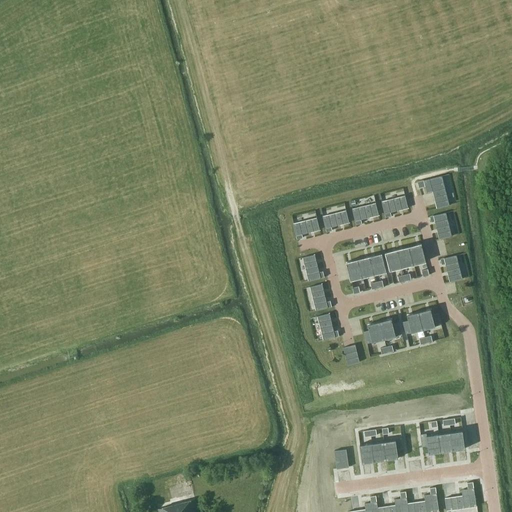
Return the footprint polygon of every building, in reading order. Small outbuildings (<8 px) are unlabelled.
[(442,176),(424,180),(427,192),(433,191),(433,193),(434,196),(436,204),(437,208),(449,205),(442,176)] [(405,195),(382,201),(385,213),(393,211),(399,210),(402,209),(408,208),(408,207),(405,195)] [(376,203),(352,209),(355,221),(364,218),(369,217),(372,216),(378,215),(379,215),(376,203)] [(346,210),(323,216),(326,228),(334,226),(340,224),(343,224),(349,222),(346,210)] [(445,212),(433,215),(436,224),(437,229),(438,232),(439,238),(439,239),(451,236),(451,235),(445,212)] [(317,217),(293,223),(296,235),(305,233),(310,232),(313,231),(319,230),(320,229),(317,217)] [(416,244),(409,246),(414,264),(426,261),(421,243),(419,244),(416,244)] [(399,249),(398,249),(402,267),(414,264),(409,246),(402,248),(399,249)] [(386,252),(390,270),(402,267),(398,249),(396,250),(393,250),(386,252)] [(372,256),(370,256),(374,274),(386,271),(382,253),(381,253),(375,255),(372,256)] [(315,254),(303,257),(309,280),(309,281),(321,278),(319,269),(317,263),(316,261),(315,254)] [(456,255),(444,258),(446,266),(448,272),(448,275),(450,280),(450,281),(462,279),(462,278),(456,255)] [(365,257),(358,259),(363,277),(374,274),(370,256),(368,257),(365,257)] [(347,262),(346,262),(351,280),(363,277),(358,259),(351,261),(348,261),(347,262)] [(322,283),(310,286),(310,287),(316,310),(328,307),(326,298),(325,293),(324,290),(322,283)] [(426,309),(419,311),(424,329),(441,324),(438,312),(438,313),(432,314),(431,308),(429,309),(426,309)] [(404,321),(403,321),(406,333),(424,329),(419,311),(412,313),(409,314),(407,314),(409,320),(404,321)] [(330,313),(318,316),(323,339),(323,340),(335,337),(334,331),(333,328),(332,322),(331,319),(330,313)] [(387,319),(380,321),(384,339),(402,334),(399,322),(398,322),(393,324),(392,318),(390,318),(387,319)] [(365,331),(364,331),(367,343),(384,339),(380,321),(373,322),(370,323),(368,324),(369,330),(365,331)] [(344,347),(343,347),(348,365),(360,362),(355,344),(354,344),(344,347)] [(444,453),(457,451),(454,433),(442,435),(444,453)] [(432,455),(444,453),(442,435),(430,437),(432,455)] [(420,456),(432,455),(430,437),(417,439),(417,436),(411,437),(413,451),(419,451),(420,456)] [(389,440),(389,443),(377,444),(380,462),(392,460),(391,455),(397,454),(395,440),(389,440)] [(368,464),(380,462),(377,444),(365,446),(368,464)] [(355,466),(368,464),(365,446),(353,448),(355,466)] [(346,449),(334,450),(337,468),(349,467),(346,449)] [(437,509),(467,505),(465,487),(452,489),(453,494),(435,497),(437,509)] [(417,511),(430,510),(427,493),(421,493),(416,494),(416,500),(398,503),(399,511),(417,511)] [(386,498),(387,505),(368,507),(369,511),(399,511),(398,503),(397,497),(392,498),(386,498)] [(198,511),(195,499),(159,506),(160,511),(198,511)] [(338,511),(369,511),(368,507),(368,501),(362,502),(356,503),(357,509),(338,511)]
